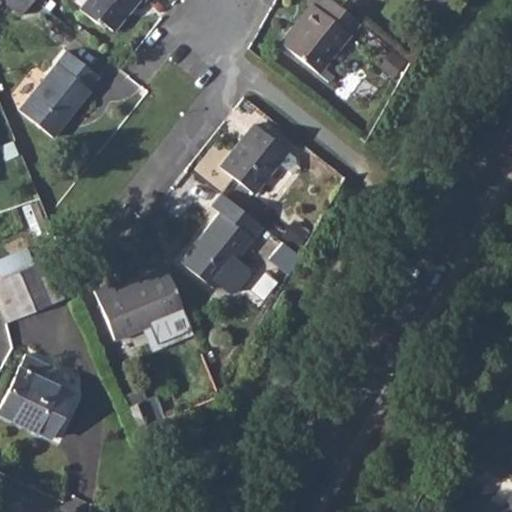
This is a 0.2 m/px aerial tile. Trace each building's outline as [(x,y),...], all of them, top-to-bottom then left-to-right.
[(1,0),(20,14),(31,0),(1,0)] [(81,0),(76,8),(93,21),(96,18),(110,28),(131,0),(81,0)] [(299,24),(295,21),(278,42),(315,72),(357,21),(329,0),(318,0),(314,6),(299,24)] [(417,0),(415,4),(435,16),(444,0),(417,0)] [(63,49),(17,109),(50,136),(87,88),(85,87),(94,74),(63,49)] [(232,149),(217,167),(249,194),(284,150),(252,124),(233,150),(232,149)] [(259,227),(217,193),(207,206),(215,213),(176,262),(210,289),(214,284),(226,293),(233,293),(247,275),(246,268),(234,259),(259,227)] [(277,242),(265,258),(286,274),(295,257),(277,242)] [(0,310),(5,322),(63,297),(47,260),(31,266),(24,250),(0,260),(0,276),(1,279),(0,279),(0,310)] [(181,312),(162,268),(111,289),(108,283),(89,290),(111,341),(181,312)] [(0,415),(48,439),(70,393),(18,368),(0,404),(0,415)] [(136,430),(151,423),(141,400),(126,406),(136,430)] [(511,511),(511,492),(500,511),(511,511)]
